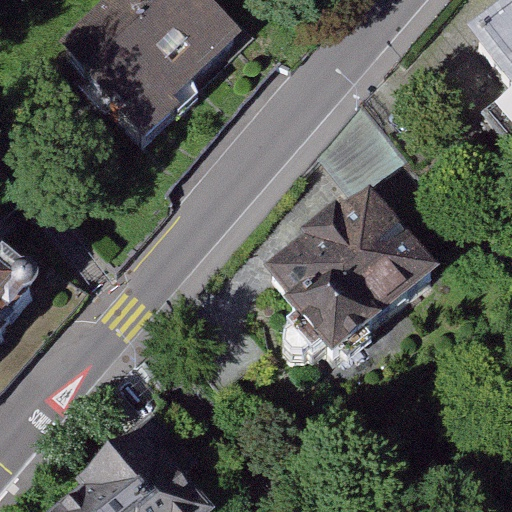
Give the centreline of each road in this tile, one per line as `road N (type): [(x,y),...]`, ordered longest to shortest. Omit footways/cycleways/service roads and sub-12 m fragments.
road 1 (tertiary): [(390,0),(0,459)]
road 2 (residential): [(511,445),(397,511)]
